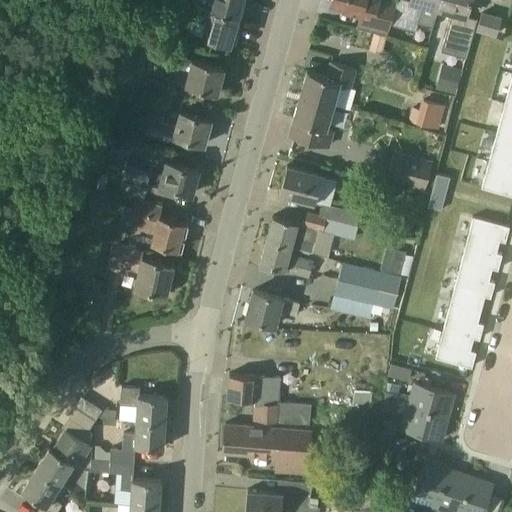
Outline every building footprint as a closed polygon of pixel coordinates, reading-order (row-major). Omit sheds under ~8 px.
[(247,0),(185,0),(185,1),(194,4),(238,16),(242,3),(246,4),(247,0)] [(396,0),(331,0),(330,3),(345,7),(344,10),(361,15),(362,12),(364,12),(360,28),(387,36),(390,23),(391,21),(396,0)] [(396,0),(391,21),(390,23),(414,30),(416,22),(432,27),(438,6),(439,0),(411,0),(411,4),(398,0),(396,0)] [(478,18),(466,14),(469,0),(439,0),(438,6),(451,10),(443,38),(470,45),(478,18)] [(149,4),(146,13),(152,15),(150,23),(157,24),(162,8),(149,4)] [(194,4),(189,19),(206,24),(203,36),(234,45),(238,32),(234,30),(238,17),(242,18),(242,17),(238,16),(194,4)] [(501,18),(481,12),(477,28),(496,34),(501,18)] [(374,33),(369,49),(382,53),(386,37),(374,33)] [(164,64),(166,53),(152,49),(147,73),(160,77),(164,64)] [(167,51),(166,53),(164,64),(188,71),(184,85),(218,93),(224,67),(192,58),(169,52),(167,51)] [(355,67),(328,60),(324,75),(307,70),(300,95),(333,104),(339,84),(349,87),(355,67)] [(442,63),(436,88),(456,94),(462,69),(442,63)] [(153,80),(151,79),(150,85),(167,89),(169,82),(153,78),(153,80)] [(300,95),(293,118),(293,119),(289,135),(327,145),(332,128),(326,127),(333,104),(300,95)] [(444,105),(421,99),(419,108),(412,106),(408,119),(438,128),(444,105)] [(511,103),(507,103),(500,131),(511,133),(511,103)] [(211,120),(180,112),(176,126),(161,123),(162,117),(147,113),(142,133),(157,137),(187,145),(189,140),(204,144),(211,120)] [(500,130),(492,158),(511,163),(511,133),(500,131),(500,130)] [(431,161),(393,153),(386,179),(425,189),(431,161)] [(511,163),(492,158),(485,186),(511,193),(511,163)] [(191,194),(198,170),(166,161),(163,173),(126,163),(121,183),(106,179),(103,188),(119,192),(119,193),(143,200),(145,190),(174,196),(175,190),(191,194)] [(323,174),(287,165),(279,192),(315,202),(323,174)] [(428,206),(441,209),(450,177),(437,173),(428,206)] [(184,222),(159,216),(162,205),(134,198),(131,208),(129,219),(127,224),(155,231),(152,243),(177,250),(184,222)] [(322,202),(318,214),(329,217),(342,221),(344,221),(356,224),(361,206),(347,203),(346,209),(322,202)] [(120,217),(129,219),(131,208),(123,206),(120,217)] [(273,215),(267,238),(290,244),(305,249),(314,251),(316,242),(320,228),(326,229),(334,231),(339,233),(354,237),(358,225),(356,224),(344,221),(342,221),(329,217),(318,214),(306,211),(303,223),(273,215)] [(476,217),(468,245),(469,245),(497,253),(501,239),(507,240),(511,226),(476,217)] [(288,253),(290,244),(267,238),(259,267),(272,270),(273,265),(309,275),(314,260),(288,253)] [(165,263),(141,258),(142,250),(113,243),(108,268),(124,272),(125,268),(138,271),(135,287),(166,294),(170,277),(163,276),(165,263)] [(469,245),(461,272),(490,280),(494,266),(500,268),(503,254),(497,253),(469,245)] [(344,261),(334,294),(373,304),(390,309),(393,309),(401,277),(344,261)] [(461,273),(454,300),(482,308),(486,294),(492,296),(496,282),(461,273)] [(299,302),(282,298),(253,289),(246,317),(275,325),(279,310),(295,315),(299,302)] [(334,294),(330,308),(369,318),(370,318),(373,304),(334,294)] [(454,300),(446,328),(475,336),(481,338),(485,324),(479,322),(482,308),(454,300)] [(388,314),(390,309),(373,304),(370,318),(374,319),(375,314),(381,316),(382,312),(388,314)] [(467,364),(473,365),(477,352),(471,350),(475,336),(446,328),(439,356),(467,364)] [(411,367),(390,362),(387,374),(408,379),(411,367)] [(311,403),(305,403),(277,401),(278,383),(275,382),(275,377),(229,373),(227,396),(227,397),(255,398),(254,419),(309,423),(311,403)] [(454,392),(416,382),(411,398),(385,390),(385,399),(447,416),(454,392)] [(139,394),(140,386),(121,385),(120,403),(137,404),(137,407),(136,420),(165,423),(167,396),(139,394)] [(371,390),(354,388),(352,402),(369,404),(371,390)] [(81,396),(75,407),(94,419),(96,417),(101,408),(81,396)] [(385,399),(384,407),(406,413),(402,429),(441,440),(447,416),(385,399)] [(94,419),(75,407),(69,416),(88,429),(90,427),(94,419)] [(116,409),(101,408),(96,417),(115,418),(116,409)] [(134,461),(135,445),(163,447),(165,423),(136,420),(135,432),(123,430),(122,448),(110,447),(110,459),(134,461)] [(385,420),(384,433),(397,434),(398,421),(385,420)] [(311,430),(225,423),(222,451),(277,455),(276,469),(308,472),(311,430)] [(91,445),(90,444),(67,429),(54,450),(49,447),(34,469),(58,484),(72,462),(78,465),(91,445)] [(405,452),(408,441),(409,438),(392,433),(391,436),(388,447),(405,452)] [(110,459),(91,458),(90,470),(109,471),(110,459)] [(134,461),(110,459),(109,471),(122,472),(121,488),(133,489),(132,505),(159,507),(161,480),(132,478),(134,461)] [(431,511),(447,468),(424,460),(411,498),(426,503),(423,511),(431,511)] [(380,463),(360,463),(360,484),(380,484),(380,463)] [(441,511),(442,509),(450,511),(457,511),(470,475),(447,468),(431,511),(441,511)] [(58,484),(34,469),(21,490),(45,504),(40,511),(55,511),(62,503),(51,495),(58,484)] [(483,511),(493,483),(470,475),(457,511),(483,511)] [(300,511),(301,505),(309,506),(311,482),(287,480),(286,492),(247,489),(245,511),(300,511)] [(376,511),(376,500),(362,501),(364,510),(351,511),(376,511)]
